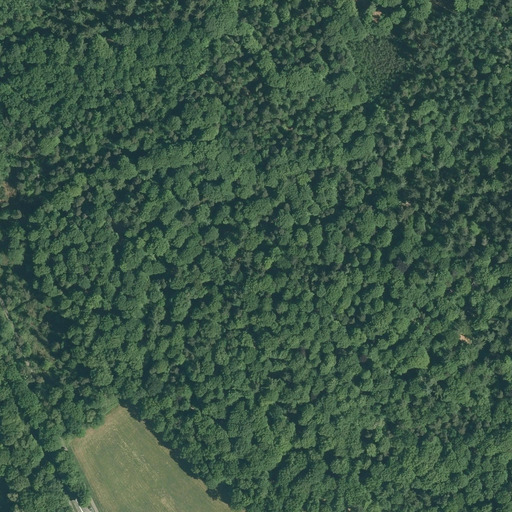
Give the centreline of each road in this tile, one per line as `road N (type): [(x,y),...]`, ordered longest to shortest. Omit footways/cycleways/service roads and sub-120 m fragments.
road 1 (track): [(511,15),(483,25),(392,93),(372,117),(364,149),(262,175),(222,164),(205,145),(155,156),(69,184),(51,209),(0,237)]
road 2 (track): [(457,291),(401,286),(342,294),(262,285),(229,272),(125,171),(81,144),(0,72)]
road 3 (track): [(304,511),(217,439),(184,393),(125,354),(58,387),(51,415)]
road 4 (track): [(328,0),(367,138),(460,256),(457,291)]
road 5 (track): [(333,496),(378,409),(380,371),(457,291)]
road 6 (track): [(367,138),(334,90),(270,72),(255,37),(211,0)]
road 7 (track): [(511,442),(407,461),(333,496)]
road 8 (track): [(213,430),(227,419),(336,408),(380,371)]
road 9 (track): [(125,354),(87,334),(49,290),(0,311)]
